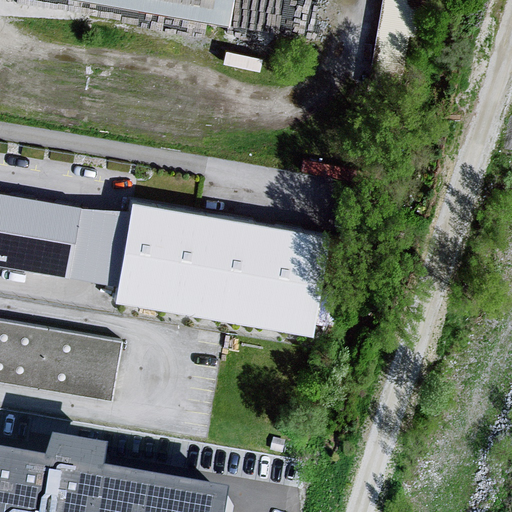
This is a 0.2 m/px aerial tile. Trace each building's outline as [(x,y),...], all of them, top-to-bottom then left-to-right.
[(230,0),(54,0),(228,29),(230,0)] [(383,0),(379,46),(414,50),(420,0),(383,0)] [(80,209),(0,195),(0,268),(72,282),(80,209)] [(327,236),(123,199),(107,303),(314,337),(327,236)] [(120,342),(0,322),(0,383),(108,404),(120,342)] [(151,511),(152,502),(0,477),(0,511),(151,511)]
